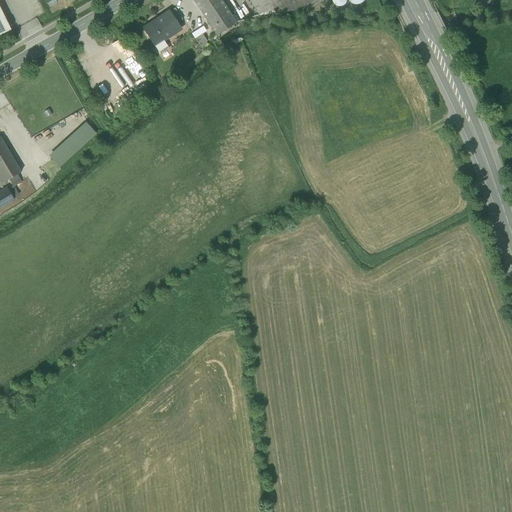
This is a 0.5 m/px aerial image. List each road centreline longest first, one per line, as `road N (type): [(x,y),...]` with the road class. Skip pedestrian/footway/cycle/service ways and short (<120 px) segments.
road 1 (secondary): [(410,0),(483,151),(511,233)]
road 2 (tertiary): [(0,71),(125,0)]
